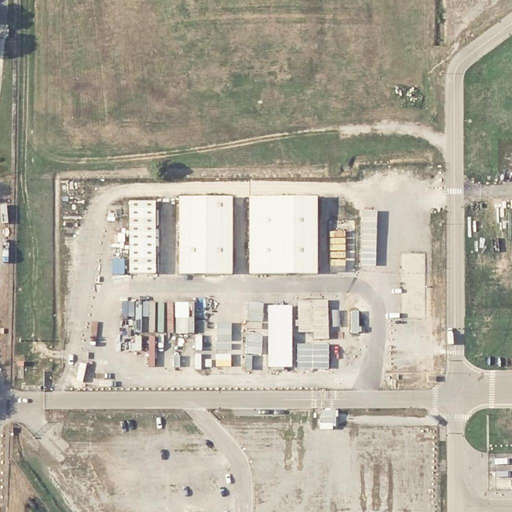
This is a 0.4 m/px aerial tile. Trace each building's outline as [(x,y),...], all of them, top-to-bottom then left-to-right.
[(230,197),(176,198),(176,274),(230,274),(230,197)] [(315,197),(247,197),(247,274),(314,274),(315,197)] [(153,202),(127,202),(127,274),(152,274),(153,202)] [(325,300),(295,301),(296,321),(292,321),(293,327),(296,326),(296,332),(311,332),(311,340),(326,339),(325,300)] [(186,318),(173,318),(173,334),(191,333),(191,302),(185,302),(186,318)] [(264,321),(264,303),(249,303),(249,320),(264,321)] [(289,314),(266,314),(267,367),(289,367),(289,314)] [(264,354),(264,336),(248,336),(248,354),(264,354)] [(326,344),(295,344),(295,368),(326,369),(326,344)]
